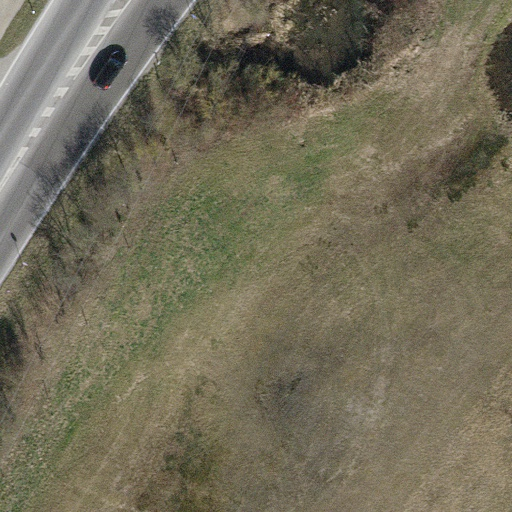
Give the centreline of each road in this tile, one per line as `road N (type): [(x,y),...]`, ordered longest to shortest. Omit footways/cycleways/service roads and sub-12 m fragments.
road 1 (secondary): [(40,127),(153,0)]
road 2 (secondary): [(106,0),(40,127)]
